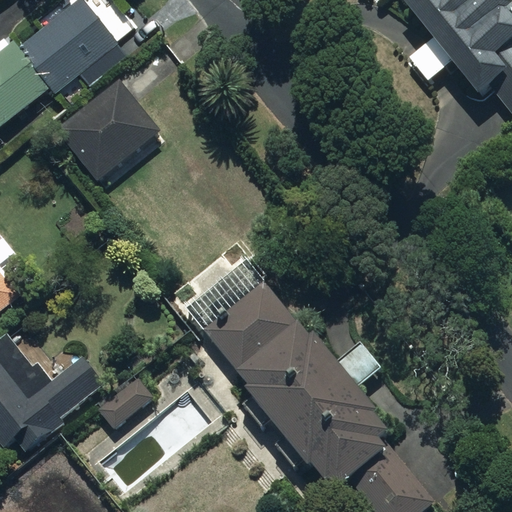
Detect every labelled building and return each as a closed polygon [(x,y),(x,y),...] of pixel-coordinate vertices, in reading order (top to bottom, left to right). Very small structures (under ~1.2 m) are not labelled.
[(474,106),(488,94),(511,124),(511,44),(476,0),(406,0),(409,3),(398,12),(474,106)] [(88,93),(127,62),(79,4),(17,55),(5,41),(0,45),(0,133),(48,94),(55,102),(79,82),(88,93)] [(164,144),(118,88),(69,128),(75,134),(61,145),(97,190),(109,180),(113,186),(164,144)] [(0,315),(22,298),(10,284),(26,269),(0,237),(0,315)] [(370,511),(427,511),(433,507),(383,446),(387,442),(371,422),(376,418),(357,396),(381,375),(359,348),(333,370),(264,287),(201,339),(238,383),(232,387),(322,495),(325,493),(332,502),(350,487),(370,511)] [(34,371),(5,341),(0,345),(0,447),(7,455),(12,449),(24,461),(104,384),(81,360),(53,387),(36,369),(34,371)] [(153,403),(133,383),(101,417),(120,436),(153,403)]
